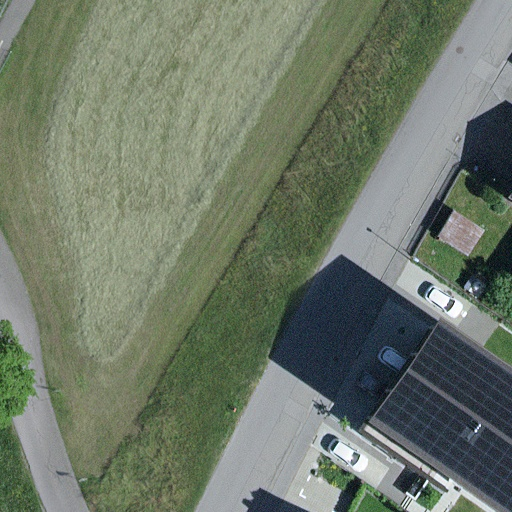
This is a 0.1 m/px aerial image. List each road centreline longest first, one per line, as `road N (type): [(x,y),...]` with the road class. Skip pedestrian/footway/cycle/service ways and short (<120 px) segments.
road 1 (residential): [(511,1),(230,511)]
road 2 (track): [(80,511),(55,449),(26,302),(0,254)]
